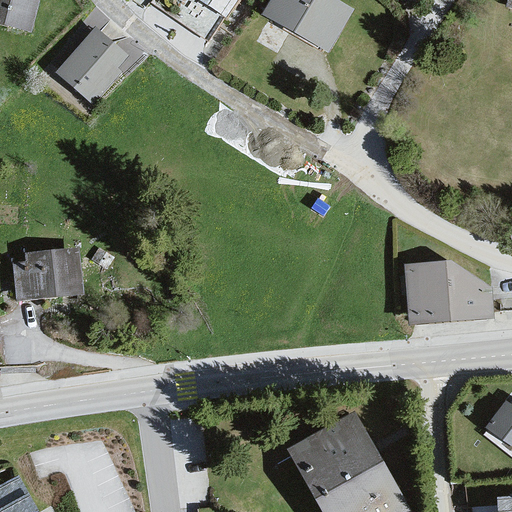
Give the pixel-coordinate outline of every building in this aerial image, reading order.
[(37,0),(0,0),(0,18),(31,26),(37,0)] [(183,0),(218,22),(232,0),(183,0)] [(330,0),(267,0),(260,11),(330,55),(355,16),(330,0)] [(98,29),(61,70),(94,100),(120,72),(116,68),(128,55),(98,29)] [(30,265),(18,266),(21,297),(82,291),(78,249),(29,254),(30,265)] [(442,264),(387,270),(401,321),(483,314),(487,289),(442,264)] [(511,405),(507,402),(490,426),(511,441),(511,405)] [(356,415),(292,451),(325,511),(406,511),(410,510),(356,415)] [(35,511),(18,481),(0,490),(0,511),(35,511)] [(511,511),(511,496),(500,498),(500,511),(511,511)]
